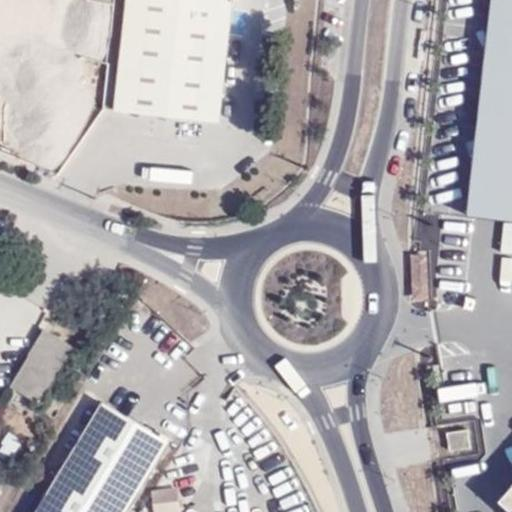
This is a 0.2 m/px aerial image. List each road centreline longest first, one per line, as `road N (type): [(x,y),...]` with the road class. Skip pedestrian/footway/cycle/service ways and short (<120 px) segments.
road 1 (secondary): [(367,253),(366,190),(404,0)]
road 2 (secondary): [(362,0),(339,147),(329,181),(300,226)]
road 3 (tertiary): [(0,197),(156,247)]
road 4 (secondary): [(288,365),(329,429),(358,511)]
road 5 (secondary): [(386,511),(365,446),(355,353)]
